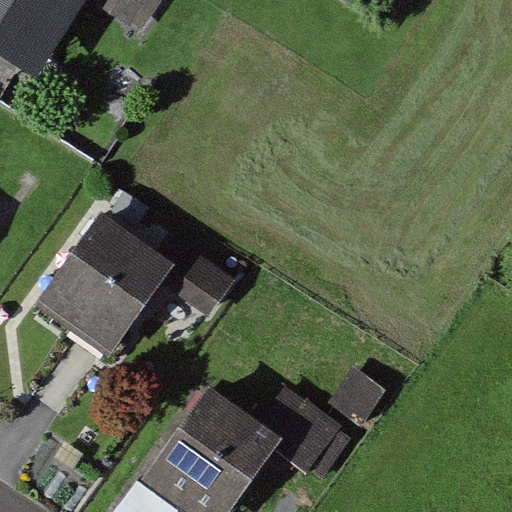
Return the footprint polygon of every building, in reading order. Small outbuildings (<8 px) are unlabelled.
[(0,0),(0,59),(35,84),(94,0),(99,0),(144,31),(165,0),(0,0)] [(151,262),(85,217),(27,300),(93,346),(151,262)] [(360,426),(385,388),(351,366),(326,404),(360,426)] [(212,388),(113,511),(229,511),(283,444),(212,388)] [(253,511),(301,511),(314,494),(282,472),(253,511)]
